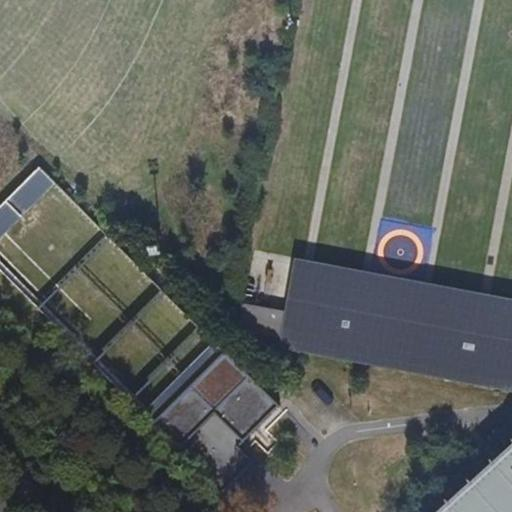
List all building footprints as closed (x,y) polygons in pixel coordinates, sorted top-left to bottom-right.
[(0,238),(54,183),(36,166),(0,202),(0,238)] [(511,299),(298,259),(281,349),(511,392),(511,299)] [(282,312),(244,305),(239,331),(277,338),(282,312)] [(197,454),(223,479),(253,449),(228,424),(197,454)] [(511,511),(511,467),(462,511),(511,511)]
